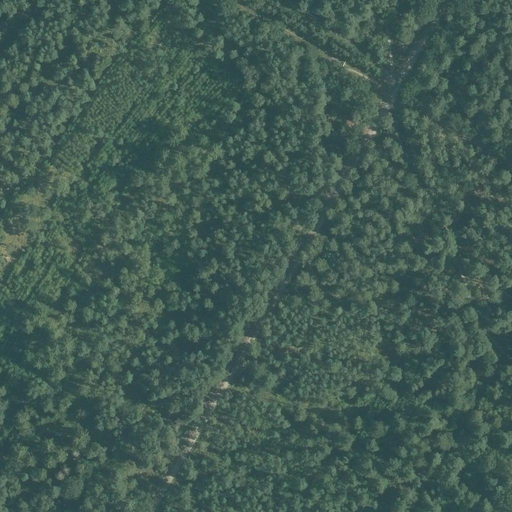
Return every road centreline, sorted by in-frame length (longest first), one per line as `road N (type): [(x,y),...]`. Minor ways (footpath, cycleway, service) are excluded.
road 1 (track): [(388,86),(240,0)]
road 2 (track): [(388,86),(361,44),(284,0)]
road 3 (track): [(511,158),(393,90)]
